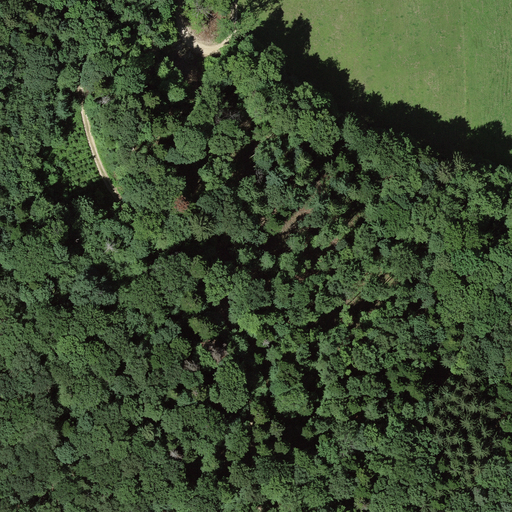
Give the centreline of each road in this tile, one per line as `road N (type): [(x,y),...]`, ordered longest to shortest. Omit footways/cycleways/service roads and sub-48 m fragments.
road 1 (track): [(39,0),(67,30),(105,178),(132,220),(229,318),(246,361),(256,491)]
road 2 (track): [(230,27),(265,61),(337,243),(355,511)]
road 3 (track): [(232,0),(227,39),(205,52),(189,46),(178,0)]
